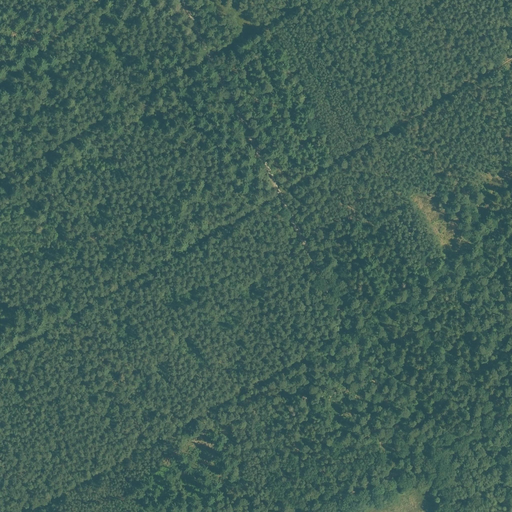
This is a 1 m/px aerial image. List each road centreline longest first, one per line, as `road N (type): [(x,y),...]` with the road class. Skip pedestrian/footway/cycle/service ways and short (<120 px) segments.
road 1 (track): [(0,354),(511,58)]
road 2 (track): [(37,511),(511,232)]
road 3 (track): [(422,469),(184,0)]
road 4 (track): [(307,511),(419,463),(511,408)]
